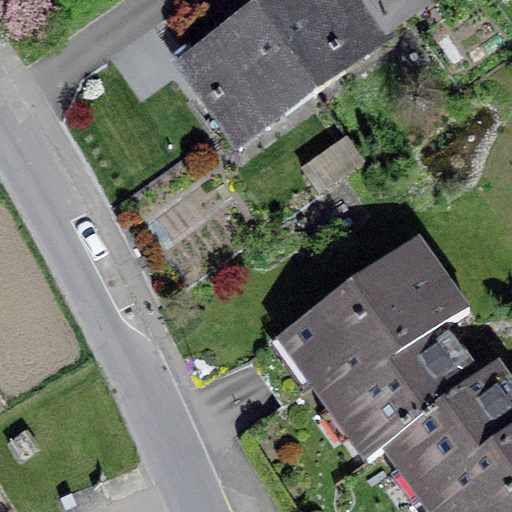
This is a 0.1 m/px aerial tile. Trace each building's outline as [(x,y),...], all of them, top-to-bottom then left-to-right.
[(287,0),(267,16),(328,96),(397,44),(362,0),(287,0)] [(373,0),(403,39),(447,7),(441,0),(373,0)] [(249,157),(328,96),(267,16),(187,76),(249,157)] [(365,479),(394,458),(504,379),(473,336),(483,329),(425,248),(276,355),(365,479)] [(511,511),(511,373),(504,379),(394,458),(433,511),(511,511)]
